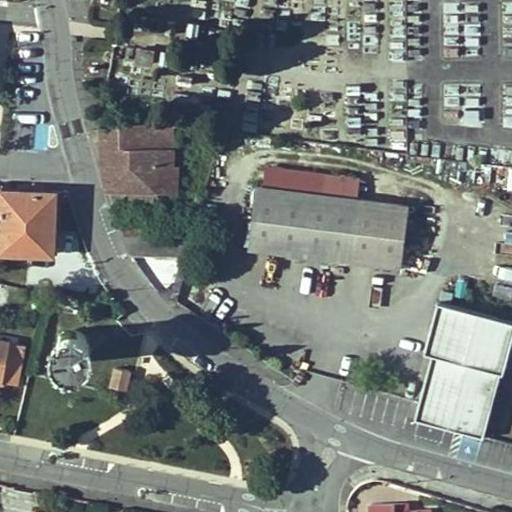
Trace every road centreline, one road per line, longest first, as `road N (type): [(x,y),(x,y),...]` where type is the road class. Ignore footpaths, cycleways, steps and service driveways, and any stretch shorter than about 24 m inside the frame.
road 1 (residential): [(54,18),(58,75),(92,200),(141,297),(218,362),(341,436)]
road 2 (residential): [(0,456),(272,511)]
road 3 (residential): [(341,436),(511,488)]
